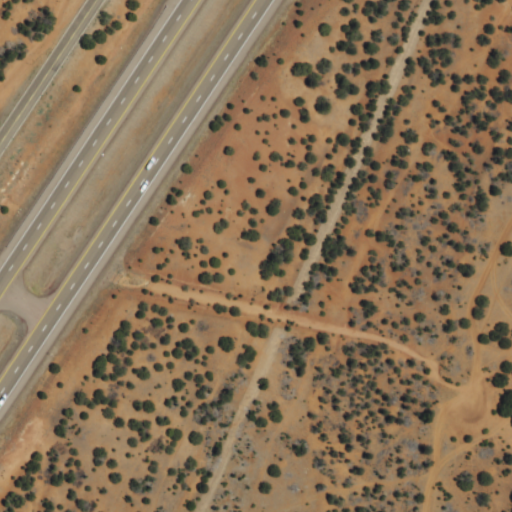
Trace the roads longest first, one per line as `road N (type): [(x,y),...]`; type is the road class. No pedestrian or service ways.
road 1 (motorway): [(0,391),(264,0)]
road 2 (motorway): [(198,0),(0,294)]
road 3 (secondary): [(0,137),(92,0)]
